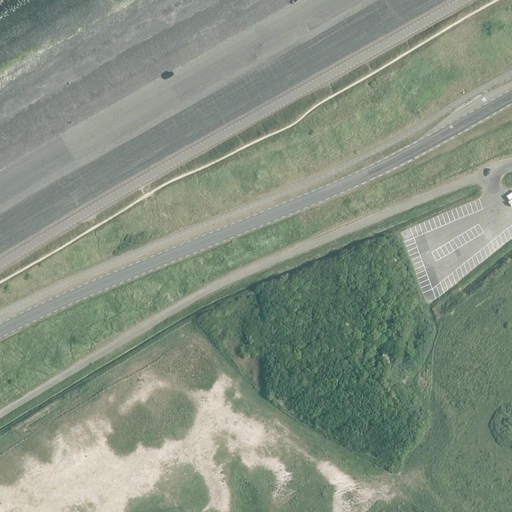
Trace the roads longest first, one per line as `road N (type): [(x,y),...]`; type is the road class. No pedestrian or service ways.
road 1 (secondary): [(0,335),(358,178),(511,95)]
road 2 (unclassified): [(464,0),(0,269)]
